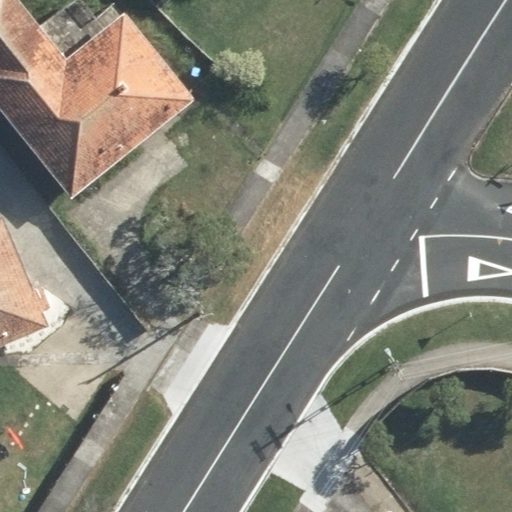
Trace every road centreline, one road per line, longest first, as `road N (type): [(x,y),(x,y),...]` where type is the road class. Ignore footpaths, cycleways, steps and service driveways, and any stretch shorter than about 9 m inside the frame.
road 1 (residential): [(511,15),(338,293)]
road 2 (residential): [(338,293),(202,511)]
road 3 (residential): [(338,293),(416,233),(464,221),(511,228)]
